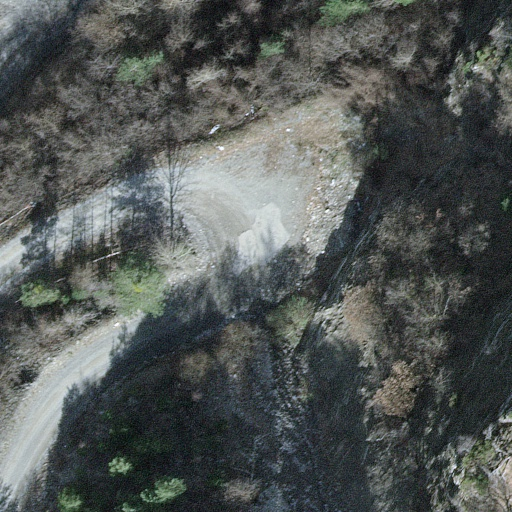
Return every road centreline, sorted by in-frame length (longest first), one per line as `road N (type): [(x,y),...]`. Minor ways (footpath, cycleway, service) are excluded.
road 1 (track): [(0,277),(59,232),(124,201),(179,190),(228,208),(242,241),(232,278),(62,404),(0,510)]
road 2 (track): [(101,0),(0,89)]
